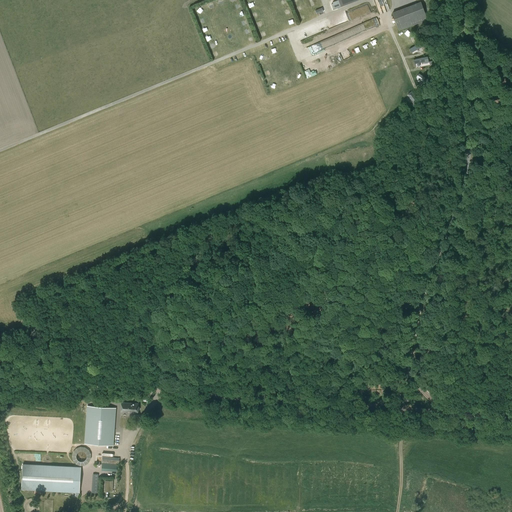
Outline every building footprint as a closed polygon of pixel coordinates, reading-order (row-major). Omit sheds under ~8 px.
[(359,0),(337,0),(338,0),(333,3),(333,4),(331,5),(333,10),(359,0)] [(396,25),(398,31),(403,29),(428,20),(421,2),(420,2),(392,13),(396,25)] [(409,49),(411,53),(422,47),(420,43),(409,49)] [(429,80),(418,74),(416,78),(426,84),(429,80)] [(408,94),(415,103),(418,101),(412,91),(408,94)] [(138,407),(139,404),(121,403),(121,413),(138,414),(138,410),(139,410),(139,408),(138,407)] [(85,407),(82,444),(108,446),(111,409),(85,407)] [(81,467),(23,464),(21,490),(79,493),(81,467)]
